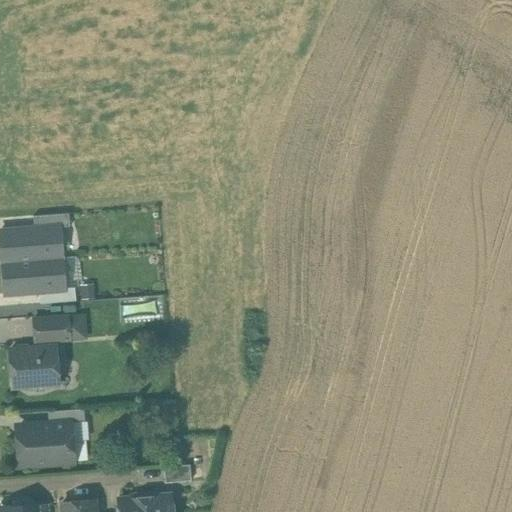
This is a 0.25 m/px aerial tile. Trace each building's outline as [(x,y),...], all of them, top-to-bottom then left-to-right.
[(68,213),(33,216),(34,228),(59,226),(59,227),(69,226),(68,213)] [(34,228),(0,230),(0,237),(2,262),(62,258),(59,227),(59,226),(34,228)] [(62,258),(2,262),(4,294),(39,291),(64,289),(64,288),(62,258)] [(64,289),(39,291),(40,303),(75,301),(74,287),(64,288),(64,289)] [(66,316),(33,319),(35,342),(68,339),(66,316)] [(55,346),(9,350),(12,386),(27,385),(30,388),(43,387),(45,384),(58,383),(55,346)] [(83,408),(47,411),(48,423),(71,422),(84,421),(83,408)] [(48,423),(19,426),(20,444),(16,445),(18,466),(74,461),(71,422),(48,423)] [(201,458),(189,459),(189,464),(191,480),(191,482),(203,481),(201,458)] [(189,464),(163,466),(165,482),(191,480),(189,464)] [(171,511),(170,494),(144,496),(145,511),(171,511)] [(145,511),(144,496),(118,498),(119,511),(145,511)] [(95,511),(94,500),(62,502),(62,511),(95,511)]
